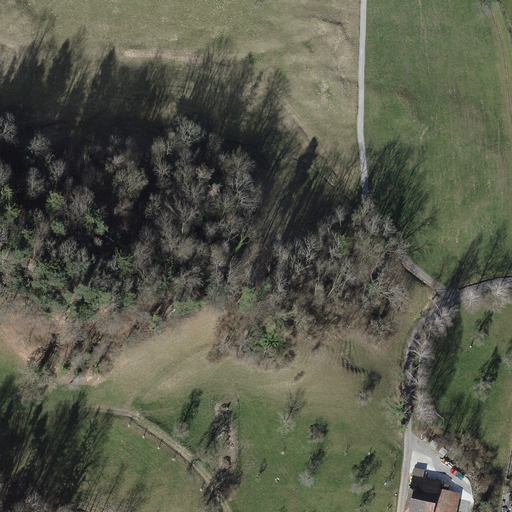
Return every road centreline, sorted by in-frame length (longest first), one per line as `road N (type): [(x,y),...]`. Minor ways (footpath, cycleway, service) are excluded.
road 1 (track): [(450,299),(367,213),(359,128),(364,0)]
road 2 (residential): [(400,511),(415,333),(450,299),(511,283)]
